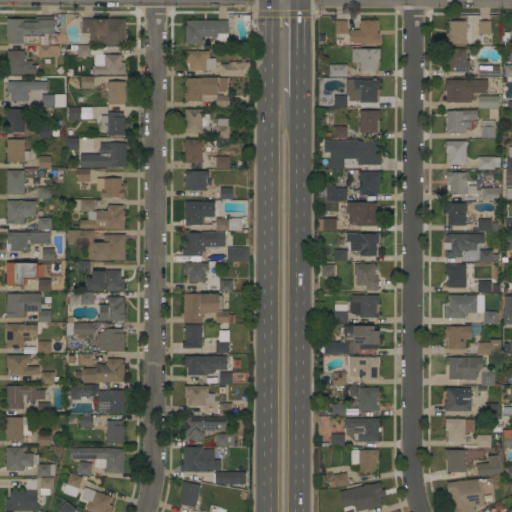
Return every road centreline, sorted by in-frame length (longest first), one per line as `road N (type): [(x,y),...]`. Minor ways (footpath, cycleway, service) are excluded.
road 1 (residential): [(142,511),(156,441),(152,0)]
road 2 (residential): [(420,511),(409,440),(413,0)]
road 3 (primary): [(270,0),(268,511)]
road 4 (primary): [(297,511),(298,99)]
